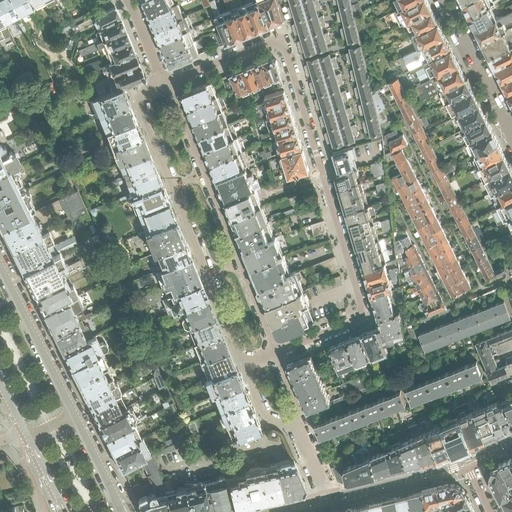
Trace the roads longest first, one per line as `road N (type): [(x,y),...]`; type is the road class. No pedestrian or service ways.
road 1 (residential): [(275,355),(358,321),(362,311),(290,39),(163,83)]
road 2 (residential): [(163,83),(134,96),(243,368)]
road 3 (residential): [(275,355),(163,83)]
road 4 (residential): [(73,415),(0,268)]
road 5 (residential): [(444,0),(511,135)]
road 6 (tertiary): [(324,499),(468,461)]
